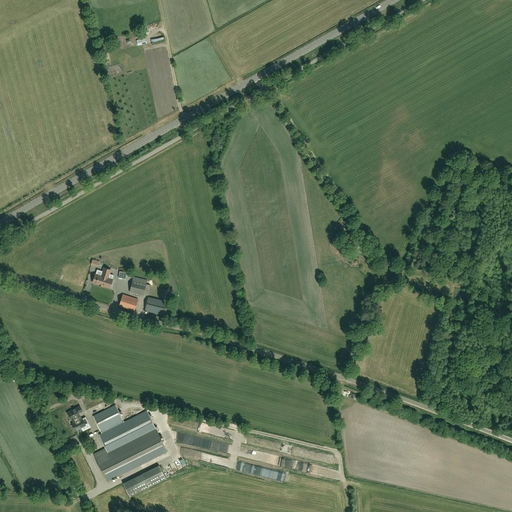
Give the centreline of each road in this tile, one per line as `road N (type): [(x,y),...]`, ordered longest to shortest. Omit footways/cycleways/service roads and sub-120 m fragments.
road 1 (unclassified): [(511,441),(343,378),(0,273)]
road 2 (tertiary): [(394,0),(0,223)]
road 3 (unclassified): [(87,511),(0,337)]
